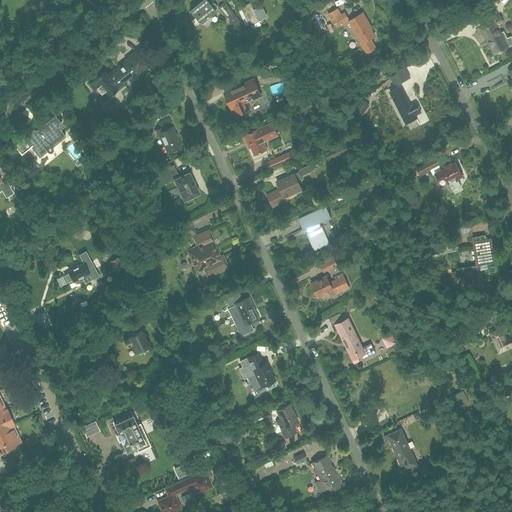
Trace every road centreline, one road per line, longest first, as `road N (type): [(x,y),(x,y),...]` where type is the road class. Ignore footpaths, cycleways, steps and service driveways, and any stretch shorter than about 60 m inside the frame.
road 1 (residential): [(384,511),(146,0)]
road 2 (residential): [(103,511),(0,296)]
road 3 (residential): [(511,204),(406,0)]
road 4 (residential): [(0,110),(137,0)]
